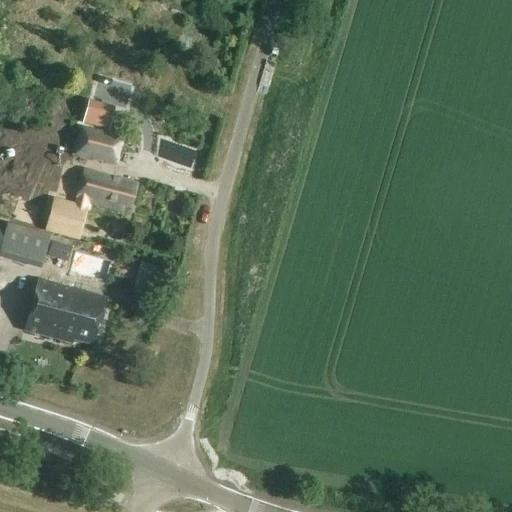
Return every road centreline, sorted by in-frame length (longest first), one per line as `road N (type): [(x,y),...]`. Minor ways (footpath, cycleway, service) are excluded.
road 1 (unclassified): [(161,468),(186,425),(204,357),(218,214),(280,0)]
road 2 (tertiary): [(161,468),(0,406)]
